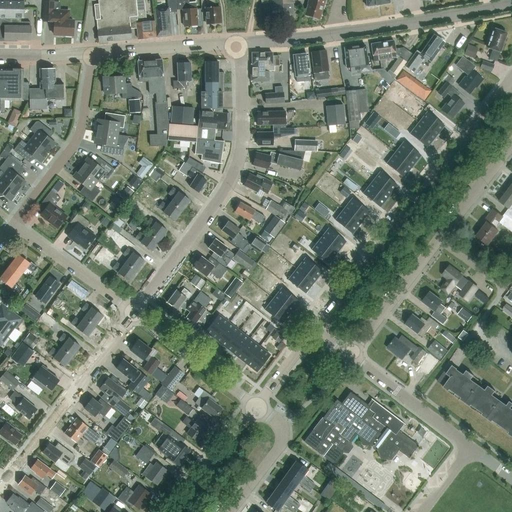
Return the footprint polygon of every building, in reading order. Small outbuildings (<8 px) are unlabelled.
[(0,0),(0,39),(30,40),(31,22),(21,22),(21,17),(24,17),(24,1),(0,0)] [(136,4),(135,0),(98,0),(99,4),(94,5),(96,19),(97,19),(98,31),(97,31),(98,43),(132,39),(129,17),(137,16),(136,4)] [(147,38),(155,37),(154,26),(154,22),(147,23),(144,0),(135,0),(136,4),(137,16),(138,23),(136,23),(138,39),(147,38)] [(177,10),(178,10),(177,0),(167,0),(168,7),(156,9),(157,26),(154,26),(155,37),(155,38),(171,36),(169,13),(177,12),(177,10)] [(199,16),(198,10),(197,10),(196,3),(189,3),(189,0),(187,0),(186,0),(177,0),(178,10),(183,10),(184,27),(198,26),(197,16),(199,16)] [(216,7),(214,0),(206,0),(207,8),(206,8),(207,25),(221,23),(220,13),(221,10),(219,7),(216,7)] [(294,17),(293,3),(294,3),(293,0),(261,0),(262,4),(269,3),(269,6),(271,5),(273,19),(294,17)] [(308,0),(307,4),(308,4),(305,15),(319,19),(325,0),(308,0)] [(67,12),(59,11),(52,11),(53,1),(43,1),(42,21),(52,21),(52,20),(54,20),(53,34),(72,35),(73,20),(67,20),(67,12)] [(497,62),(507,34),(494,29),(488,48),(492,50),(489,59),(497,62)] [(414,72),(424,57),(431,62),(444,42),(434,35),(421,54),(417,51),(406,67),(414,72)] [(399,58),(390,71),(397,75),(413,54),(403,48),(395,49),(394,41),(371,45),(374,62),(381,61),(382,69),(387,68),(386,60),(399,58)] [(346,68),(352,67),(353,73),(360,72),(360,66),(368,65),(365,45),(345,48),(346,59),(345,60),(346,68)] [(472,57),(475,47),(468,45),(464,55),(472,57)] [(312,53),(315,81),(329,79),(328,72),(329,72),(326,51),(312,53)] [(251,82),(269,82),(269,71),(275,71),(275,66),(279,66),(279,56),(272,56),(272,53),(252,53),(252,64),(251,64),(251,82)] [(310,81),(307,54),(294,56),(295,64),(294,65),(294,72),(296,72),(298,91),(305,90),(304,82),(310,81)] [(479,85),(483,80),(472,71),(475,67),(462,56),(455,65),(468,76),(466,78),(465,77),(459,85),(469,94),(477,84),(479,85)] [(166,102),(165,102),(161,60),(138,62),(139,82),(149,81),(150,94),(156,93),(156,103),(155,103),(157,135),(150,135),(151,147),(165,146),(168,123),(166,102)] [(491,72),(494,65),(482,61),(480,68),(491,72)] [(189,63),(177,64),(178,81),(173,81),(173,89),(186,88),(185,81),(190,81),(189,63)] [(218,63),(205,63),(204,92),(201,92),(201,108),(216,109),(222,109),(222,92),(221,92),(221,74),(224,74),(224,73),(218,73),(218,63)] [(28,100),(28,83),(22,83),(22,70),(11,70),(11,69),(0,69),(0,112),(5,113),(5,100),(28,100)] [(54,83),(54,70),(40,70),(40,89),(29,89),(30,110),(46,109),(46,100),(63,100),(63,83),(54,83)] [(390,71),(389,70),(387,72),(394,80),(397,75),(390,71)] [(403,71),(396,81),(416,95),(422,85),(403,71)] [(442,78),(452,85),(456,80),(446,73),(442,78)] [(141,93),(131,88),(131,83),(124,84),(124,77),(112,78),(111,77),(102,78),(103,87),(104,87),(105,95),(122,93),(122,99),(141,98),(141,93)] [(464,104),(456,98),(460,94),(446,83),(438,93),(443,97),(447,93),(452,97),(442,110),(452,119),(464,104)] [(344,87),(337,88),(338,96),(345,95),(344,87)] [(328,97),(327,90),(316,91),(317,99),(328,97)] [(347,91),(346,92),(349,129),(354,128),(356,128),(359,128),(359,126),(358,120),(361,120),(360,112),(361,112),(367,112),(365,90),(359,90),(347,91)] [(284,103),(284,92),(265,94),(265,104),(284,103)] [(139,99),(128,100),(129,113),(140,112),(139,99)] [(345,125),(343,105),(326,106),(328,126),(329,126),(336,126),(345,125)] [(172,122),(192,124),(193,109),(173,106),(172,122)] [(198,127),(225,130),(226,121),(228,121),(229,114),(216,113),(216,109),(201,108),(201,112),(199,112),(198,127)] [(258,125),(273,125),(273,129),(286,129),(286,112),(257,113),(258,125)] [(427,112),(418,123),(436,136),(444,125),(427,112)] [(98,120),(97,126),(98,126),(97,133),(117,135),(118,128),(123,129),(125,116),(112,115),(111,122),(98,120)] [(7,123),(16,127),(18,121),(10,118),(7,123)] [(29,131),(35,135),(31,140),(47,153),(51,148),(51,149),(55,144),(44,136),(49,130),(38,122),(36,122),(29,131)] [(418,123),(410,134),(427,147),(436,136),(418,123)] [(167,140),(195,143),(196,139),(197,139),(198,127),(169,124),(167,140)] [(400,132),(390,125),(386,130),(396,138),(400,132)] [(273,133),(258,133),(258,145),(274,145),(274,139),(296,135),(296,129),(297,129),(273,129),(273,133)] [(117,135),(97,133),(96,138),(95,138),(94,144),(108,146),(107,153),(101,152),(101,153),(121,156),(122,147),(127,139),(127,137),(117,135)] [(226,142),(226,141),(225,141),(216,140),(197,139),(196,139),(195,143),(194,155),(202,156),(201,160),(200,161),(221,164),(222,163),(221,163),(223,151),(226,151),(225,147),(227,146),(226,142)] [(26,160),(30,155),(40,163),(44,158),(43,158),(47,153),(31,140),(27,146),(21,141),(14,151),(26,160)] [(404,142),(395,153),(412,166),(421,155),(404,142)] [(4,150),(9,153),(14,147),(9,143),(4,150)] [(294,143),(294,151),(317,151),(317,143),(294,143)] [(300,171),(305,152),(280,151),(278,158),(277,158),(278,154),(271,152),(270,156),(256,153),(253,165),(269,169),(270,163),(300,171)] [(395,153),(386,164),(403,177),(412,166),(395,153)] [(12,156),(10,159),(20,167),(22,164),(12,156)] [(0,169),(5,173),(1,179),(17,191),(21,187),(22,187),(26,182),(19,177),(24,170),(8,158),(0,168),(0,169)] [(107,180),(114,170),(98,158),(102,161),(98,167),(88,159),(84,163),(85,164),(81,169),(97,181),(102,175),(107,180)] [(197,162),(189,158),(187,163),(193,167),(197,162)] [(324,174),(347,191),(352,185),(357,189),(363,181),(334,160),(324,174)] [(187,176),(193,180),(189,186),(198,192),(206,181),(203,179),(204,176),(192,167),(192,168),(184,163),(179,171),(186,176),(187,176)] [(136,174),(142,178),(149,169),(143,164),(136,174)] [(165,174),(156,167),(153,172),(161,178),(165,174)] [(93,187),(97,181),(81,169),(77,173),(73,178),(85,187),(80,193),(92,202),(99,192),(93,187)] [(380,172),(371,183),(388,196),(397,185),(380,172)] [(255,177),(249,174),(244,185),(257,192),(256,195),(259,197),(261,196),(263,192),(267,194),(272,182),(257,174),(255,177)] [(134,178),(130,185),(135,188),(140,181),(134,178)] [(0,193),(11,201),(14,197),(14,196),(17,191),(1,179),(0,179),(0,193)] [(55,185),(60,189),(64,184),(59,180),(55,185)] [(371,183),(363,194),(380,207),(388,196),(371,183)] [(120,196),(126,201),(134,191),(127,186),(120,196)] [(182,211),(190,200),(178,192),(172,188),(168,193),(174,198),(171,202),(182,211)] [(66,217),(54,207),(61,198),(52,191),(40,206),(46,210),(41,216),(48,222),(49,220),(58,227),(66,217)] [(511,194),(507,191),(499,202),(509,209),(505,214),(511,219),(511,194)] [(124,203),(115,197),(109,205),(117,211),(124,203)] [(128,205),(139,213),(145,206),(133,198),(128,205)] [(352,198),(344,209),(361,222),(370,211),(352,198)] [(174,221),(182,211),(171,202),(168,206),(162,201),(158,207),(164,212),(163,212),(174,221)] [(287,210),(271,201),(266,209),(282,218),(287,210)] [(248,220),(250,217),(261,224),(265,216),(240,203),(235,212),(248,220)] [(319,222),(321,220),(306,205),(298,212),(320,232),(325,227),(319,222)] [(87,213),(87,212),(82,208),(78,212),(84,217),(87,213)] [(344,209),(335,220),(352,234),(361,222),(344,209)] [(498,231),(495,228),(499,222),(511,232),(511,219),(505,214),(502,217),(492,209),(482,223),(484,225),(476,235),(488,244),(498,231)] [(75,241),(86,249),(96,236),(86,229),(90,223),(78,214),(71,224),(75,227),(68,237),(75,242),(75,241)] [(284,223),(274,215),(263,230),(264,231),(272,237),(273,238),(284,223)] [(115,217),(110,228),(119,231),(124,220),(115,217)] [(151,229),(148,233),(159,241),(167,231),(156,222),(155,223),(149,219),(145,224),(151,229)] [(222,231),(233,239),(231,242),(242,250),(247,243),(241,238),(243,237),(237,233),(240,230),(229,221),(222,231)] [(110,237),(114,232),(109,228),(105,233),(110,237)] [(329,228),(320,239),(337,252),(346,241),(329,228)] [(268,242),(272,237),(264,231),(260,236),(268,242)] [(141,242),(140,243),(152,251),(159,241),(148,233),(145,237),(139,232),(135,238),(141,242)] [(250,246),(259,252),(261,250),(266,243),(256,236),(251,244),(250,246)] [(225,251),(227,248),(215,239),(208,248),(214,252),(211,256),(225,267),(232,257),(225,251)] [(320,239),(311,250),(329,263),(337,252),(320,239)] [(96,257),(103,247),(98,242),(90,252),(96,257)] [(271,248),(263,258),(272,265),(280,254),(271,248)] [(128,259),(125,263),(136,272),(144,261),(133,253),(127,249),(122,255),(128,259)] [(248,270),(254,262),(238,250),(232,259),(248,270)] [(29,264),(18,255),(9,267),(21,276),(27,268),(33,273),(38,267),(31,262),(29,264)] [(226,270),(218,263),(215,267),(211,265),(211,266),(201,258),(194,268),(206,277),(209,273),(219,280),(226,270)] [(305,258),(297,269),(314,282),(323,271),(305,258)] [(37,266),(44,271),(49,265),(42,259),(37,266)] [(118,273),(117,273),(129,282),(136,272),(125,263),(122,267),(116,263),(112,268),(118,273)] [(15,283),(21,276),(9,267),(0,278),(12,287),(10,289),(17,294),(21,288),(15,283)] [(449,295),(457,284),(464,289),(459,295),(468,302),(478,289),(469,282),(469,283),(462,278),(462,277),(450,267),(443,276),(448,279),(441,288),(449,295)] [(297,269),(288,280),(305,293),(314,282),(297,269)] [(200,290),(206,282),(195,274),(190,282),(200,290)] [(231,283),(238,288),(242,282),(235,277),(231,283)] [(59,285),(50,278),(41,289),(39,288),(33,295),(45,303),(59,285)] [(66,287),(84,300),(89,293),(71,280),(66,287)] [(282,288),(273,299),(290,312),(299,301),(282,288)] [(177,310),(186,298),(188,300),(192,295),(184,289),(180,293),(176,290),(167,303),(177,310)] [(485,304),(489,299),(479,291),(475,296),(485,304)] [(205,310),(203,309),(211,300),(201,292),(194,301),(193,300),(187,309),(191,312),(187,317),(195,324),(205,310)] [(448,320),(441,315),(446,308),(441,305),(443,302),(431,293),(423,302),(436,312),(436,311),(438,313),(434,318),(443,325),(448,320)] [(0,296),(0,343),(1,344),(20,319),(9,311),(13,306),(0,296)] [(273,299),(264,310),(282,323),(290,312),(273,299)] [(86,304),(82,309),(88,314),(84,318),(95,326),(103,316),(92,308),(86,304)] [(511,317),(511,308),(506,305),(502,310),(511,317)] [(40,316),(30,308),(25,315),(34,322),(40,316)] [(463,309),(458,315),(468,323),(473,317),(463,309)] [(219,314),(205,331),(216,340),(229,322),(219,314)] [(423,338),(431,328),(436,331),(440,326),(430,319),(427,322),(425,321),(424,322),(414,314),(406,325),(423,338)] [(56,322),(46,315),(42,319),(52,327),(56,322)] [(87,337),(95,326),(84,318),(81,322),(75,318),(71,324),(77,328),(76,329),(87,337)] [(229,322),(216,340),(226,348),(239,330),(229,322)] [(239,330),(226,348),(236,356),(250,338),(239,330)] [(459,338),(463,342),(469,335),(464,331),(459,338)] [(29,333),(22,342),(32,350),(39,340),(29,333)] [(73,357),(80,346),(69,338),(69,339),(63,334),(59,340),(65,344),(62,349),(73,357)] [(457,339),(451,334),(447,338),(453,343),(457,339)] [(416,353),(412,358),(418,363),(427,352),(420,347),(419,348),(403,335),(399,340),(396,337),(388,348),(403,360),(411,349),(416,353)] [(250,338),(236,356),(246,364),(260,346),(250,338)] [(151,350),(138,340),(131,350),(143,360),(144,359),(148,362),(143,368),(161,382),(167,375),(156,367),(159,363),(148,354),(151,350)] [(447,350),(434,340),(427,350),(439,360),(447,350)] [(23,367),(30,357),(34,351),(32,350),(22,342),(11,358),(23,367)] [(260,346),(246,364),(257,372),(270,355),(260,346)] [(65,367),(73,357),(62,349),(59,353),(53,348),(49,354),(54,358),(54,359),(65,367)] [(12,352),(7,349),(4,354),(8,357),(12,352)] [(427,372),(436,360),(431,356),(422,368),(427,372)] [(123,359),(116,368),(133,382),(130,387),(138,393),(149,380),(140,372),(140,373),(123,359)] [(46,386),(52,390),(60,380),(47,371),(49,369),(43,365),(31,380),(44,390),(46,386)] [(492,396),(496,391),(488,386),(485,390),(486,391),(484,393),(468,382),(470,379),(471,380),(474,375),(467,370),(464,375),(463,378),(455,372),(458,368),(453,365),(448,372),(446,370),(438,381),(444,386),(443,387),(449,391),(451,387),(463,396),(460,399),(470,407),(473,403),(484,411),(482,415),(492,422),(495,418),(511,430),(508,434),(511,436),(511,409),(510,408),(511,405),(511,403),(510,401),(505,408),(490,397),(492,395),(492,396)] [(13,390),(19,382),(6,372),(0,380),(13,390)] [(168,375),(164,380),(174,387),(177,382),(168,375)] [(120,389),(121,388),(108,378),(100,389),(111,398),(108,403),(124,415),(129,409),(118,400),(124,393),(120,389)] [(168,390),(162,385),(155,394),(161,399),(168,390)] [(9,398),(18,406),(16,408),(29,419),(37,410),(15,391),(9,398)] [(199,398),(195,403),(201,408),(214,418),(221,408),(215,403),(217,401),(204,391),(204,392),(205,393),(200,399),(199,398)] [(322,417),(304,441),(334,464),(343,452),(341,450),(349,441),(351,442),(357,434),(359,435),(363,444),(373,446),(374,445),(377,448),(376,449),(377,449),(381,458),(391,460),(399,450),(409,458),(416,450),(419,445),(398,429),(403,422),(372,399),(368,405),(351,392),(342,403),(337,400),(323,418),(322,417)] [(98,403),(92,399),(84,408),(94,416),(98,412),(104,417),(111,408),(100,399),(98,403)] [(192,409),(180,400),(176,405),(188,414),(192,409)] [(194,422),(186,416),(182,422),(190,428),(186,433),(197,441),(207,427),(197,419),(194,422)] [(77,418),(71,426),(82,435),(94,444),(100,437),(93,431),(77,418)] [(155,418),(150,424),(161,432),(162,431),(163,432),(170,438),(174,432),(155,418)] [(0,419),(0,434),(9,442),(9,441),(15,445),(22,437),(16,432),(17,431),(7,423),(6,425),(0,419)] [(143,434),(149,427),(144,423),(138,430),(143,434)] [(113,427),(108,433),(117,440),(126,428),(121,424),(116,430),(113,427)] [(79,438),(82,435),(71,426),(64,434),(80,447),(84,442),(79,438)] [(170,438),(160,451),(168,457),(179,465),(189,451),(181,444),(184,440),(174,432),(170,438)] [(107,445),(112,449),(116,443),(111,439),(107,445)] [(42,453),(48,457),(47,458),(54,463),(58,458),(68,465),(75,456),(58,443),(55,448),(49,444),(42,453)] [(154,454),(143,446),(135,456),(146,464),(154,454)] [(99,468),(107,456),(98,449),(90,461),(99,468)] [(78,467),(89,475),(96,466),(85,458),(78,467)] [(52,478),(55,474),(37,460),(30,469),(36,473),(35,474),(42,479),(46,474),(52,478)] [(122,478),(128,471),(114,460),(108,467),(122,478)] [(304,476),(308,470),(296,461),(288,471),(305,483),(308,479),(304,476)] [(157,485),(168,471),(156,462),(153,467),(150,464),(142,474),(157,485)] [(305,483),(288,471),(281,482),(293,490),(298,483),(303,487),(303,486),(305,483)] [(30,496),(34,491),(39,495),(45,487),(33,478),(31,481),(25,476),(18,485),(23,489),(23,490),(30,496)] [(308,479),(305,483),(312,489),(316,484),(308,479)] [(56,481),(50,489),(59,497),(65,489),(56,481)] [(90,481),(81,493),(106,511),(116,499),(101,488),(101,489),(90,481)] [(293,490),(281,482),(273,492),(286,501),(290,504),(293,499),(294,499),(289,496),(293,490)] [(303,486),(303,487),(302,488),(309,493),(312,489),(305,483),(303,486)] [(138,509),(150,494),(139,486),(134,493),(127,487),(117,498),(129,508),(132,505),(138,509)] [(273,492),(266,502),(278,511),(284,504),(286,501),(273,492)] [(10,505),(9,507),(15,511),(24,511),(25,511),(44,511),(32,502),(29,505),(19,497),(18,499),(13,495),(7,502),(10,505)] [(49,511),(52,509),(40,499),(36,504),(46,511),(49,511)] [(290,504),(297,509),(300,505),(293,499),(290,504)] [(374,504),(382,510),(386,505),(378,499),(374,504)]
